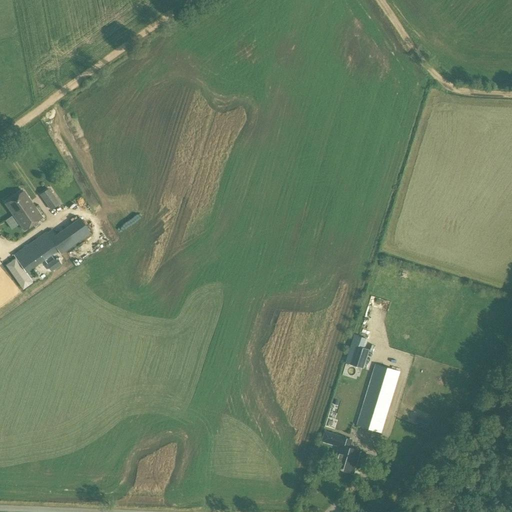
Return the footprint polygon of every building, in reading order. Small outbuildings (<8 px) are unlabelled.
[(50,186),(40,192),(51,208),(60,202),(50,186)] [(23,192),(6,204),(24,230),(41,217),(23,192)] [(13,215),(6,219),(12,227),(18,223),(13,215)] [(27,273),(58,251),(45,233),(14,255),(19,262),(27,273)] [(56,257),(46,265),(51,272),(61,264),(56,257)] [(32,283),(15,258),(5,265),(23,290),(32,283)] [(363,369),(368,354),(351,349),(347,364),(363,369)] [(381,433),(400,371),(376,364),(357,426),(381,433)] [(365,376),(344,369),(339,382),(360,389),(365,376)] [(421,418),(419,424),(427,427),(430,421),(421,418)] [(355,464),(359,451),(349,448),(352,440),(341,437),(337,451),(339,452),(335,466),(350,471),(353,463),(355,464)]
